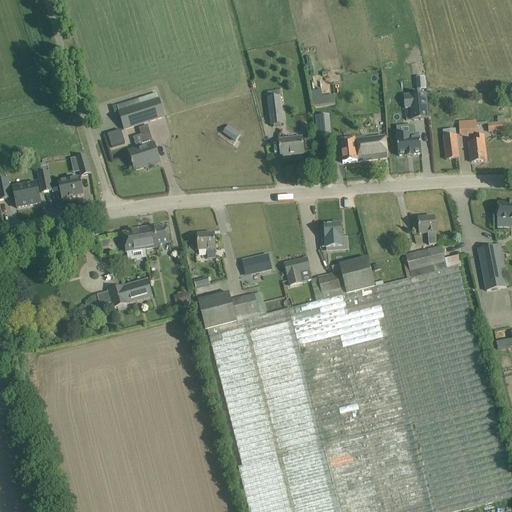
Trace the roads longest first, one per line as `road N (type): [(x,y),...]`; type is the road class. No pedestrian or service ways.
road 1 (tertiary): [(111,210),(511,179)]
road 2 (unclassified): [(111,210),(46,0)]
road 3 (track): [(52,511),(0,323)]
